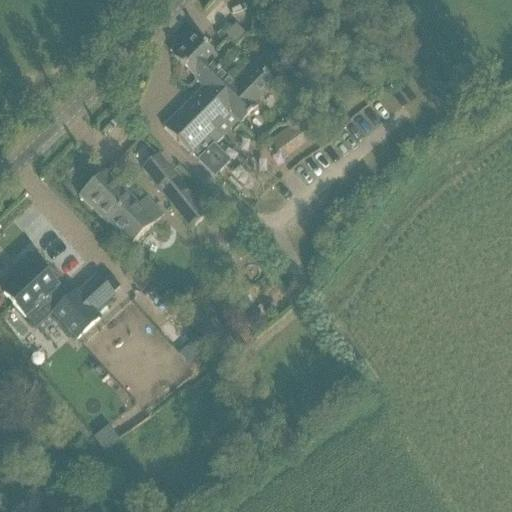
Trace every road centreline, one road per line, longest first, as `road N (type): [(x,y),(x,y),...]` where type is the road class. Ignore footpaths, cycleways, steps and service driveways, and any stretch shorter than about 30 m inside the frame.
road 1 (unknown): [(109,91),(254,222),(285,224),(352,163)]
road 2 (unclassified): [(197,0),(0,197)]
